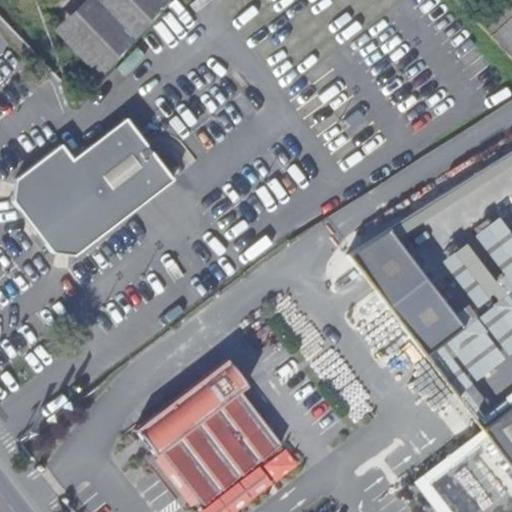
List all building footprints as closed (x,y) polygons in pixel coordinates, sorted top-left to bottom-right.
[(155,14),(166,2),(164,0),(83,0),(54,29),(100,77),(133,39),(155,14)] [(511,0),(489,0),(472,17),(511,59),(511,0)] [(172,180),(123,119),(70,159),(59,144),(15,178),(12,201),(49,252),(73,256),(172,180)] [(459,326),(379,225),(342,248),(338,251),(419,354),(459,326)] [(220,361),(128,429),(149,457),(156,451),(196,506),(275,445),(234,392),(240,387),(220,361)] [(511,511),(511,399),(475,427),(511,475),(511,511)]
